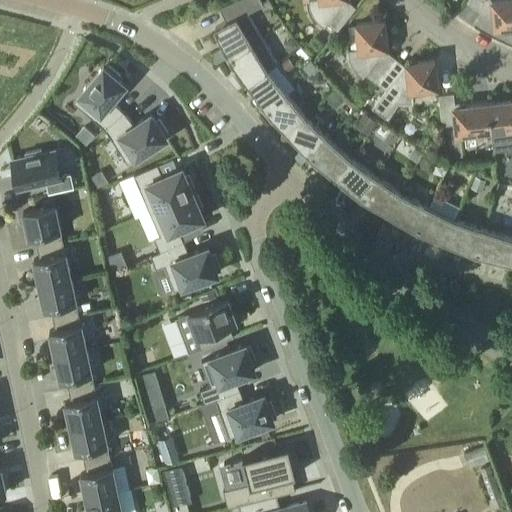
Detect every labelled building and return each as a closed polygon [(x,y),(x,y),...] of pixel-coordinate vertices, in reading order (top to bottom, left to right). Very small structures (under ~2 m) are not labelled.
[(264,5),(261,0),(236,0),(220,7),(227,22),(216,28),(225,46),(220,49),(227,60),(252,44),(263,38),(248,13),(264,5)] [(343,3),(345,0),(309,0),(310,9),(313,15),(317,21),(324,27),(327,24),(337,32),(353,11),(343,3)] [(491,0),(471,0),(488,13),(494,12),(496,27),(511,25),(511,0),(499,0),(492,1),(491,0)] [(376,82),(393,62),(382,53),(387,47),(384,21),(357,24),(360,49),(348,50),(349,59),(352,66),(356,72),(363,77),(366,74),(376,82)] [(284,42),(290,52),(299,45),(293,36),(284,42)] [(276,64),(278,63),(263,38),(252,44),(227,60),(234,71),(238,68),(249,84),(276,64)] [(318,68),(311,58),(302,66),(309,75),(318,68)] [(393,62),(376,82),(386,91),(384,94),(391,99),(397,102),(405,103),(413,102),(412,90),(437,87),(434,61),(408,64),(403,70),(393,62)] [(276,64),(249,84),(260,100),(256,103),(264,113),(287,94),(295,87),(276,64)] [(104,129),(123,112),(111,101),(125,85),(118,79),(120,76),(108,66),(106,68),(103,66),(73,102),(104,129)] [(326,79),(319,71),(310,78),(315,83),(321,84),(326,79)] [(289,133),(306,117),(287,94),(264,113),(272,123),(276,119),(289,133)] [(492,130),(488,103),(455,107),(454,97),(440,99),(443,125),(456,124),(457,134),(492,130)] [(511,100),(488,103),(492,130),(494,152),(511,149),(511,100)] [(134,125),(123,112),(104,129),(127,163),(166,138),(164,136),(168,133),(159,119),(155,122),(150,114),(134,125)] [(369,135),(378,122),(364,113),(355,126),(369,135)] [(309,160),(329,138),(306,117),(289,133),(303,148),(299,151),(309,160)] [(94,135),(83,126),(75,136),(86,145),(94,135)] [(337,177),(351,159),(329,138),(309,160),(318,169),(321,165),(337,177)] [(415,147),(409,156),(418,161),(423,153),(415,147)] [(43,154),(42,150),(26,153),(27,158),(12,161),(19,189),(47,182),(50,194),(74,188),(71,174),(60,177),(54,151),(43,154)] [(359,200),(376,176),(351,159),(337,177),(352,189),(349,193),(359,200)] [(133,175),(149,212),(195,192),(188,175),(184,177),(181,169),(162,177),(157,165),(133,175)] [(389,213),(401,193),(376,176),(359,200),(370,208),(373,203),(389,213)] [(471,187),(482,192),(487,181),(476,177),(471,187)] [(203,208),(195,192),(149,212),(159,236),(153,238),(159,251),(183,241),(177,229),(202,218),(199,210),(203,208)] [(415,233),(428,207),(401,193),(389,213),(406,223),(404,228),(415,233)] [(38,247),(63,241),(61,229),(56,205),(23,211),(29,236),(35,235),(38,247)] [(447,242),(456,220),(428,207),(415,233),(427,239),(429,234),(447,242)] [(475,258),(485,229),(456,220),(447,242),(465,249),(463,254),(475,258)] [(508,262),(511,245),(511,238),(485,229),(475,258),(488,262),(489,257),(508,262)] [(39,284),(71,277),(66,253),(63,241),(38,247),(40,258),(34,260),(39,284)] [(188,254),(183,241),(159,251),(173,290),(216,274),(215,271),(219,270),(214,254),(210,256),(207,247),(188,254)] [(53,318),(79,312),(76,301),(77,301),(71,277),(39,284),(44,308),(51,306),(53,318)] [(189,353),(202,348),(234,336),(229,324),(236,321),(228,298),(176,318),(189,353)] [(55,355),(87,348),(82,324),(81,324),(79,312),(53,318),(56,330),(50,331),(55,355)] [(199,360),(214,399),(238,390),(234,378),(253,372),(250,363),(254,362),(248,346),(244,348),(243,345),(199,360)] [(69,389),(95,384),(92,372),(87,348),(55,355),(60,379),(66,378),(69,389)] [(71,426),(103,419),(97,395),(95,384),(69,389),(71,401),(65,402),(71,426)] [(238,390),(214,399),(228,437),(271,421),(270,418),(274,417),(268,401),(265,403),(262,394),(242,401),(238,390)] [(169,417),(163,399),(146,404),(151,422),(169,417)] [(85,461),(110,455),(108,443),(103,419),(71,426),(76,450),(82,449),(85,461)] [(157,440),(166,462),(181,455),(172,433),(157,440)] [(491,460),(486,446),(465,453),(470,468),(491,460)] [(219,491),(224,508),(239,504),(278,494),(291,491),(288,477),(292,476),(284,447),(239,459),(245,484),(219,491)] [(86,498),(118,491),(113,467),(110,455),(85,461),(87,472),(81,474),(86,498)] [(483,473),(493,498),(489,500),(493,508),(505,504),(505,502),(507,501),(496,473),(493,473),(492,470),(483,473)] [(123,511),(118,491),(86,498),(89,511),(123,511)] [(281,508),(278,494),(239,504),(240,511),(308,511),(306,502),(281,508)] [(173,506),(174,511),(190,511),(188,502),(173,506)]
